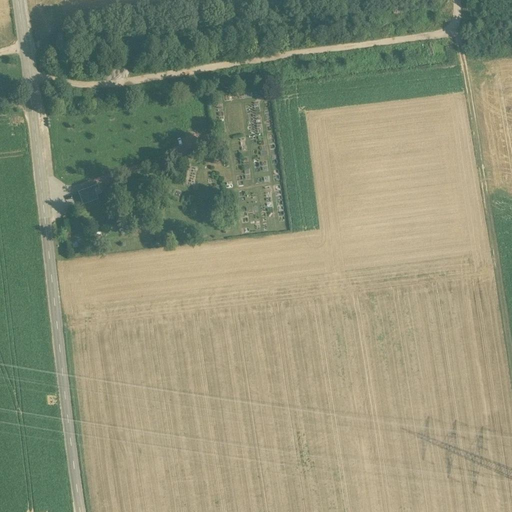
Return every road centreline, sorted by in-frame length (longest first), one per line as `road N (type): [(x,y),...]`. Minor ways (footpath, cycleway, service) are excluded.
road 1 (track): [(456,9),(0,54)]
road 2 (tertiary): [(27,77),(81,511)]
road 3 (track): [(457,33),(92,85),(27,77)]
road 4 (track): [(457,33),(511,342)]
